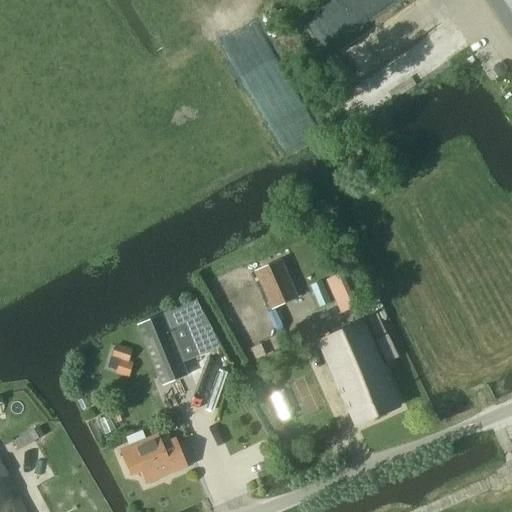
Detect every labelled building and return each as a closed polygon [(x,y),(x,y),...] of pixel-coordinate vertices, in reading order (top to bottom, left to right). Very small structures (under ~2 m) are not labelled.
[(511,0),(486,0),(511,39),(511,0)] [(472,56),(478,62),(492,51),(487,44),(472,56)] [(494,66),(493,71),(496,75),(501,76),(505,73),(506,68),(503,64),(498,63),(494,66)] [(297,299),(280,260),(255,271),(272,309),(297,299)] [(355,308),(340,275),(325,282),(340,315),(355,308)] [(162,316),(137,325),(144,342),(162,387),(186,377),(181,364),(197,358),(184,325),(168,331),(162,316)] [(355,425),(399,406),(362,322),(318,341),(355,425)] [(119,361),(117,368),(129,372),(132,364),(128,363),(119,361)] [(18,450),(43,437),(38,428),(13,441),(18,450)] [(130,474),(140,470),(145,483),(186,466),(176,442),(162,447),(158,436),(120,451),(130,474)] [(0,483),(9,479),(0,462),(0,483)] [(0,511),(27,511),(9,479),(0,483),(0,511)]
